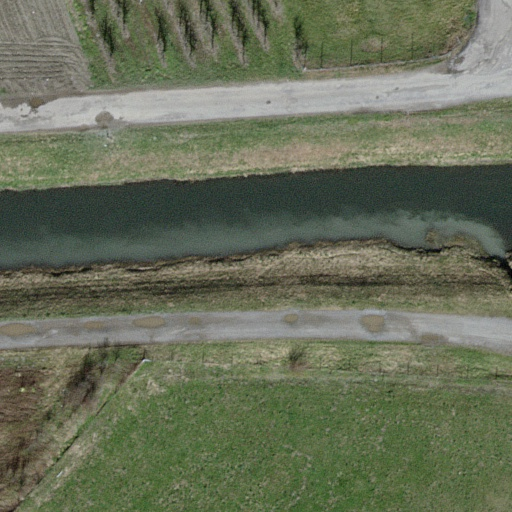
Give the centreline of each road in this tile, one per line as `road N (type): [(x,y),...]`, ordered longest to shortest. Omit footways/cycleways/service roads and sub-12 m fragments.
road 1 (track): [(511,79),(0,117)]
road 2 (track): [(511,334),(359,322),(0,335)]
